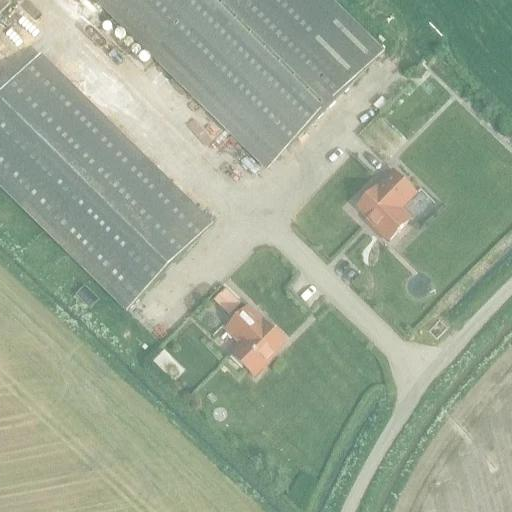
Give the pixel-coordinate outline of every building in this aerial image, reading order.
[(96,0),(269,170),(382,55),(326,0),(96,0)] [(0,97),(0,186),(127,313),(213,226),(40,56),(0,97)] [(368,223),(388,243),(412,219),(402,209),(416,195),(393,172),(357,209),(370,221),(368,223)] [(216,300),(246,302),(248,281),(218,279),(216,300)] [(244,367),(255,378),(275,357),(273,356),(285,343),(249,307),(226,330),(241,345),(231,354),(233,356),(230,359),(241,370),(244,367)]
